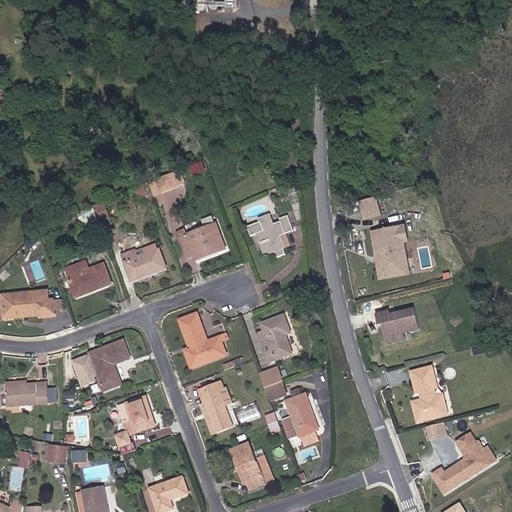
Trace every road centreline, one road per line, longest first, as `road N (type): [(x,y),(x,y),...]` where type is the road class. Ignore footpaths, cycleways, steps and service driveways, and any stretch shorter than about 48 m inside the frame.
road 1 (tertiary): [(322,0),(324,189),(337,286),(397,465)]
road 2 (residential): [(0,346),(41,348),(146,314),(218,511)]
road 3 (residential): [(269,511),(397,465)]
